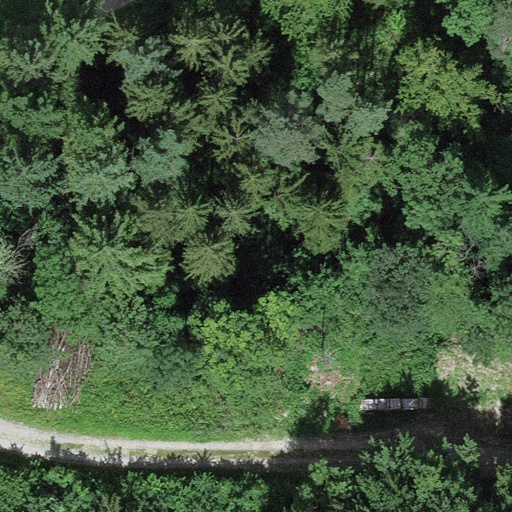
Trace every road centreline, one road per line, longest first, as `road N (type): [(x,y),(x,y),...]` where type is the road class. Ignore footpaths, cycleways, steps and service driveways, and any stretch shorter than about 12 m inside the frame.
road 1 (track): [(0,425),(279,446),(511,475)]
road 2 (track): [(0,68),(114,0)]
